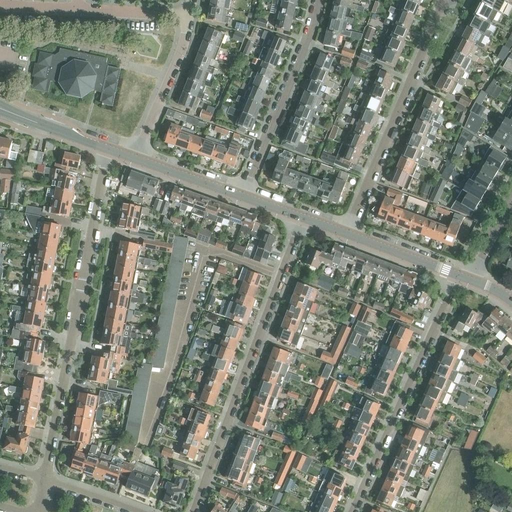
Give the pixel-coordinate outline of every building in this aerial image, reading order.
[(224,0),(211,0),(210,8),(227,11),(227,10),(234,11),(235,6),(224,4),(224,0)] [(297,6),(282,3),(282,2),(279,1),(274,0),(272,0),(272,5),(277,7),(275,15),(292,19),(295,6),(297,6)] [(349,0),(334,0),(333,7),(350,11),(351,10),(363,13),(364,8),(358,7),(358,6),(352,5),(353,3),(349,2),(349,0)] [(395,0),(396,0),(404,4),(401,11),(393,8),(392,8),(402,12),(414,17),(419,5),(407,0),(395,0)] [(502,0),(483,0),(481,4),(492,10),(497,12),(501,15),(501,14),(505,16),(507,11),(499,7),(502,0)] [(474,16),(490,25),(491,25),(497,12),(492,10),(481,4),(474,16)] [(343,23),(353,25),(355,19),(349,18),(350,11),(333,7),(330,20),(343,23)] [(221,24),(221,23),(228,24),(229,20),(225,19),(227,11),(210,8),(208,21),(221,24)] [(387,20),(397,24),(397,25),(409,30),(414,17),(402,12),(392,8),(390,13),(399,16),(396,24),(387,20)] [(292,19),(275,15),(274,20),(278,21),(276,30),(288,33),(292,19)] [(479,34),(489,39),(492,34),(487,31),(490,25),(474,16),(468,28),(479,34)] [(266,29),(268,22),(257,19),(255,26),(266,29)] [(341,29),(343,23),(330,20),(327,33),(340,36),(343,36),(354,39),(355,34),(351,33),(352,33),(345,31),(345,30),(341,29)] [(382,33),(391,37),(403,42),(409,30),(397,25),(397,24),(387,20),(385,25),(394,29),(391,36),(382,32),(382,33)] [(247,32),(248,26),(234,23),(232,29),(247,32)] [(375,30),(369,28),(364,39),(370,42),(375,30)] [(483,51),(485,46),(476,41),(479,34),(468,28),(462,40),(473,46),(477,49),(477,48),(483,51)] [(216,47),(220,49),(224,36),(208,30),(203,43),(215,48),(216,47)] [(232,39),(242,43),(245,36),(235,32),(232,39)] [(268,42),(265,49),(269,51),(281,56),(287,43),(275,38),(275,36),(264,32),(261,39),(268,42)] [(340,36),(327,33),(324,47),(336,50),(340,36)] [(403,42),(391,37),(382,33),(379,38),(388,42),(385,49),(386,50),(400,56),(403,47),(401,47),(403,42)] [(369,63),(373,55),(364,52),(368,41),(365,40),(362,51),(359,58),(369,63)] [(476,63),(479,64),(482,60),(478,58),(479,58),(474,55),(477,49),(473,46),(462,40),(455,52),(467,58),(466,58),(471,61),(471,60),(476,63)] [(242,54),(248,57),(253,44),(248,42),(242,54)] [(215,48),(203,43),(198,56),(210,60),(214,62),(220,49),(216,47),(215,48)] [(35,78),(32,89),(48,93),(51,81),(59,83),(68,96),(81,99),(94,92),(102,94),(100,104),(112,107),(120,70),(109,67),(106,64),(108,59),(61,48),(60,53),(56,56),(40,52),(38,65),(35,64),(32,77),(35,78)] [(269,51),(265,49),(263,48),(258,60),(262,62),(264,63),(264,64),(276,69),(281,56),(269,51)] [(353,59),(355,52),(343,48),(340,55),(353,59)] [(400,56),(386,50),(382,48),(377,61),(394,68),(400,56)] [(464,72),(469,75),(472,70),(467,67),(471,61),(466,58),(467,58),(455,52),(449,64),(460,70),(464,73),(464,72)] [(333,60),(321,55),(316,68),(329,73),(332,74),(334,68),(331,67),(333,60)] [(511,55),(508,59),(502,68),(511,73),(511,72),(511,55)] [(208,67),(210,60),(198,56),(193,68),(205,73),(209,74),(216,76),(218,71),(208,67)] [(260,67),(257,75),(259,75),(258,76),(271,81),(276,69),(264,64),(264,63),(262,62),(258,60),(253,58),(251,64),(260,67)] [(350,68),(352,61),(342,58),(339,65),(350,68)] [(366,71),(369,64),(359,60),(356,67),(366,71)] [(460,70),(449,64),(443,76),(454,82),(457,84),(458,84),(463,87),(466,82),(461,79),(464,73),(460,70)] [(209,74),(205,73),(193,68),(188,81),(202,86),(204,80),(206,81),(204,86),(211,89),(213,84),(207,81),(209,74)] [(324,85),(332,89),(334,84),(329,82),(329,80),(326,79),(329,73),(316,68),(311,81),(323,86),(324,85)] [(252,88),(252,87),(253,88),(253,89),(265,94),(271,81),(258,76),(259,75),(257,75),(248,71),(246,76),(251,78),(248,86),(252,88)] [(378,77),(375,84),(376,85),(375,85),(387,90),(389,91),(392,83),(390,82),(392,77),(376,71),(374,76),(378,77)] [(489,76),(484,73),(480,80),(485,83),(489,76)] [(454,82),(443,76),(436,89),(447,95),(448,94),(451,96),(457,84),(454,82)] [(188,81),(184,93),(200,100),(200,99),(206,101),(208,96),(203,94),(203,93),(199,91),(202,86),(188,81)] [(323,86),(311,81),(305,93),(318,98),(327,101),(329,96),(321,93),(323,86)] [(376,85),(375,84),(366,81),(364,86),(370,88),(369,89),(373,91),(370,97),(370,98),(382,103),(387,90),(375,85),(376,85)] [(481,92),(487,95),(490,96),(496,87),(491,83),(488,87),(484,93),(482,91),(481,92)] [(248,86),(243,84),(241,89),(247,91),(244,99),(248,100),(248,101),(260,106),(265,94),(253,89),(253,88),(252,87),(252,88),(248,86)] [(487,95),(481,92),(475,102),(481,105),(487,95)] [(178,106),(195,113),(200,100),(184,93),(178,106)] [(318,98),(305,93),(300,106),(315,112),(315,111),(322,114),(324,109),(319,107),(319,106),(315,105),(318,98)] [(362,109),(365,110),(376,115),(382,103),(370,98),(370,97),(361,93),(359,98),(365,101),(362,109)] [(468,108),(474,98),(469,95),(467,99),(462,96),(458,103),(468,108)] [(248,101),(248,100),(244,99),(238,96),(236,101),(245,105),(241,112),(256,119),(260,110),(259,109),(260,106),(248,101)] [(439,115),(440,115),(442,110),(437,108),(440,101),(428,96),(423,109),(435,114),(439,116),(439,115)] [(341,100),(339,107),(344,109),(347,103),(341,100)] [(457,104),(454,111),(459,114),(456,122),(462,125),(465,117),(465,115),(467,110),(457,104)] [(220,112),(226,115),(229,108),(222,105),(220,112)] [(298,105),(293,118),(295,118),(311,125),(311,124),(317,127),(319,121),(312,119),(315,112),(300,106),(298,105)] [(471,113),(470,113),(484,122),(485,121),(475,115),(478,110),(474,107),(471,113)] [(249,132),(254,120),(256,121),(256,119),(241,112),(230,108),(227,114),(240,120),(237,126),(240,128),(239,132),(245,134),(247,130),(249,132)] [(417,121),(429,126),(430,127),(431,126),(439,130),(441,125),(436,122),(439,116),(435,114),(423,109),(417,121)] [(210,121),(213,114),(202,110),(200,118),(210,121)] [(360,123),(371,128),(376,115),(365,110),(360,122),(360,123)] [(175,112),(173,118),(185,122),(187,116),(175,112)] [(476,135),(484,122),(470,113),(464,128),(476,135)] [(311,125),(295,118),(290,131),(302,136),(302,135),(312,139),(314,134),(308,132),(311,125)] [(366,140),(371,128),(360,123),(360,122),(350,118),(348,123),(354,126),(353,126),(356,128),(354,134),(355,135),(354,135),(366,140)] [(428,140),(434,142),(436,138),(436,137),(427,134),(430,127),(429,126),(417,121),(412,134),(424,139),(428,141),(428,140)] [(511,138),(511,124),(510,124),(507,130),(505,129),(503,132),(503,133),(511,138)] [(165,143),(175,147),(181,133),(182,130),(171,126),(165,143)] [(228,137),(229,132),(215,127),(214,132),(228,137)] [(510,152),(511,148),(511,138),(503,133),(503,132),(499,129),(492,141),(496,144),(510,152)] [(286,139),(283,148),(294,153),(295,150),(300,152),(300,151),(306,153),(308,148),(298,144),(302,136),(290,131),(288,130),(284,139),(286,139)] [(461,150),(470,135),(463,130),(456,147),(461,150)] [(349,147),(349,148),(361,153),(366,140),(354,135),(355,135),(354,134),(345,131),(343,136),(348,138),(348,139),(351,140),(348,147),(349,147)] [(331,132),(328,139),(334,141),(336,135),(331,132)] [(175,147),(176,148),(187,152),(193,137),(181,133),(175,147)] [(423,152),(435,157),(436,152),(425,147),(428,141),(424,139),(412,134),(407,146),(420,152),(420,151),(423,152)] [(193,137),(187,152),(199,156),(204,141),(193,137)] [(206,137),(204,141),(199,156),(211,160),(218,142),(206,137)] [(0,157),(15,161),(17,153),(11,152),(13,142),(0,139),(0,157)] [(53,150),(55,144),(46,142),(45,148),(53,150)] [(218,142),(211,160),(223,165),(229,150),(230,146),(218,142)] [(355,165),(361,153),(349,148),(349,147),(348,147),(342,144),(333,165),(347,171),(350,163),(355,165)] [(68,154),(69,148),(61,146),(60,154),(66,155),(66,154),(68,154)] [(230,146),(229,150),(223,165),(234,168),(240,150),(230,146)] [(401,159),(413,164),(417,166),(426,169),(429,164),(425,162),(420,160),(423,152),(420,151),(420,152),(407,146),(401,159)] [(38,152),(32,151),(30,150),(27,163),(35,164),(36,164),(38,152)] [(485,162),(485,163),(498,171),(505,160),(488,150),(482,161),(485,162)] [(272,173),(269,180),(272,181),(280,184),(286,169),(291,154),(284,151),(282,156),(281,156),(279,157),(277,162),(278,162),(274,174),(272,173)] [(44,153),(38,152),(36,164),(38,164),(41,165),(44,153)] [(63,166),(57,165),(56,170),(68,172),(69,168),(78,170),(81,157),(68,154),(66,154),(66,155),(63,166)] [(417,166),(413,164),(401,159),(396,172),(412,178),(418,181),(420,175),(414,172),(417,166)] [(6,169),(10,170),(15,170),(16,162),(7,161),(6,169)] [(482,161),(476,171),(479,173),(492,181),(498,171),(485,163),(485,162),(482,161)] [(56,170),(45,168),(44,174),(49,175),(48,180),(56,181),(54,190),(66,192),(66,191),(74,192),(77,174),(68,172),(56,170)] [(286,169),(280,184),(292,189),(298,173),(286,169)] [(131,172),(125,170),(121,181),(127,184),(127,186),(135,189),(136,189),(140,190),(145,176),(132,172),(131,172)] [(336,182),(334,186),(329,201),(338,205),(345,184),(349,174),(340,171),(336,182)] [(407,191),(412,178),(396,172),(394,171),(391,179),(393,180),(391,184),(407,191)] [(479,173),(476,171),(470,182),(473,184),(486,192),(492,181),(479,173)] [(298,173),(292,189),(305,193),(310,178),(298,173)] [(145,176),(140,190),(147,192),(146,193),(154,196),(159,181),(145,176)] [(310,178),(305,193),(317,197),(322,182),(310,178)] [(334,186),(336,182),(323,179),(322,181),(322,182),(317,197),(329,201),(334,186)] [(446,182),(441,179),(431,200),(437,203),(446,182)] [(10,181),(2,180),(0,193),(9,193),(10,181)] [(14,181),(12,194),(13,195),(19,196),(21,182),(14,181)] [(480,202),(486,192),(473,184),(470,182),(463,192),(480,202)] [(419,193),(427,196),(431,186),(423,183),(419,193)] [(187,192),(175,188),(170,201),(182,205),(187,192)] [(66,191),(66,192),(54,190),(47,189),(45,201),(52,202),(71,206),(74,192),(66,191)] [(388,189),(386,195),(395,198),(397,192),(388,189)] [(198,196),(187,192),(182,205),(194,209),(198,196)] [(392,208),(386,222),(397,227),(403,212),(397,210),(403,194),(397,192),(395,198),(394,201),(392,208)] [(480,202),(463,192),(462,192),(452,210),(466,216),(469,210),(473,213),(480,202)] [(198,196),(194,209),(192,214),(204,218),(206,213),(210,201),(198,196)] [(394,201),(385,198),(377,219),(386,222),(392,208),(394,201)] [(158,214),(159,214),(163,201),(156,199),(152,210),(159,212),(158,214)] [(163,201),(159,214),(165,216),(169,204),(163,201)] [(215,222),(217,217),(222,205),(210,201),(206,213),(204,218),(215,222)] [(69,218),(71,206),(52,202),(51,207),(45,206),(44,210),(47,211),(46,214),(69,218)] [(123,205),(121,217),(140,221),(141,215),(148,216),(150,210),(147,210),(147,209),(143,208),(123,205)] [(223,219),(229,221),(233,209),(222,205),(217,217),(215,222),(222,224),(223,219)] [(25,214),(32,216),(46,218),(46,214),(47,211),(44,210),(27,207),(25,214)] [(233,209),(229,221),(227,225),(232,227),(234,223),(240,226),(245,213),(233,209)] [(397,227),(409,231),(414,216),(403,212),(397,227)] [(245,213),(240,226),(238,231),(250,236),(252,231),(257,233),(260,226),(254,224),(257,217),(245,213)] [(46,218),(32,216),(25,214),(25,215),(29,215),(28,220),(37,222),(37,226),(42,227),(40,236),(59,240),(62,227),(45,224),(46,218)] [(449,229),(443,244),(452,247),(460,226),(464,217),(455,214),(449,229)] [(409,231),(416,234),(420,235),(426,220),(414,216),(409,231)] [(145,238),(144,240),(154,242),(154,241),(155,236),(138,232),(140,221),(121,217),(118,229),(131,231),(130,235),(145,238)] [(173,225),(164,218),(162,226),(170,228),(172,228),(173,225)] [(420,235),(428,238),(432,239),(437,225),(426,220),(420,235)] [(437,225),(432,239),(443,244),(449,229),(437,225)] [(253,239),(260,242),(272,246),(275,238),(268,236),(269,233),(268,229),(260,226),(257,233),(252,231),(250,236),(249,238),(253,239)] [(167,244),(170,244),(170,245),(173,246),(174,238),(176,230),(172,228),(170,228),(167,244)] [(209,244),(212,236),(206,233),(205,236),(198,234),(196,240),(203,243),(203,242),(209,244)] [(49,249),(57,250),(59,240),(40,236),(37,249),(48,251),(49,249)] [(186,248),(187,240),(174,238),(173,246),(186,248)] [(154,242),(144,240),(143,248),(168,253),(171,253),(173,246),(170,245),(170,244),(167,244),(154,241),(154,242)] [(122,242),(119,255),(139,259),(139,258),(141,246),(122,242)] [(258,248),(269,253),(270,253),(272,246),(260,242),(258,248)] [(245,248),(236,245),(233,253),(243,256),(245,251),(245,248)] [(328,255),(325,265),(339,270),(347,250),(335,245),(331,256),(328,255)] [(186,248),(173,246),(171,253),(184,256),(186,248)] [(253,261),(264,265),(269,253),(258,248),(253,261)] [(35,262),(54,265),(57,250),(49,249),(48,251),(37,249),(36,256),(29,254),(28,260),(35,261),(35,262)] [(320,263),(325,265),(328,255),(322,253),(321,254),(311,250),(305,265),(318,270),(320,263)] [(359,254),(347,250),(339,270),(344,272),(347,264),(354,267),(359,254)] [(184,256),(171,253),(170,261),(183,263),(184,256)] [(354,267),(365,271),(370,258),(359,254),(354,267)] [(117,268),(136,272),(138,263),(143,264),(143,266),(150,267),(150,264),(156,265),(157,262),(151,261),(151,260),(139,258),(139,259),(119,255),(117,268)] [(370,258),(365,271),(363,275),(368,277),(370,272),(377,275),(382,263),(370,258)] [(505,258),(502,266),(507,268),(510,260),(505,258)] [(28,260),(27,267),(29,268),(28,272),(33,273),(44,275),(44,277),(52,279),(54,265),(35,262),(35,261),(28,260)] [(181,271),(183,263),(170,261),(168,269),(181,271)] [(393,267),(382,263),(377,275),(389,279),(393,267)] [(219,266),(217,272),(226,275),(228,269),(219,266)] [(405,271),(393,267),(389,279),(393,281),(392,283),(393,285),(394,287),(395,288),(398,290),(405,271)] [(114,281),(134,284),(136,272),(117,268),(114,281)] [(168,269),(167,276),(180,279),(181,271),(168,269)] [(412,288),(417,276),(405,271),(398,290),(397,292),(410,296),(413,291),(414,289),(412,288)] [(248,272),(244,284),(257,288),(261,277),(248,272)] [(28,274),(27,280),(31,280),(30,287),(32,287),(50,291),(52,279),(44,277),(44,275),(33,273),(32,275),(28,274)] [(330,290),(334,279),(322,275),(318,285),(330,290)] [(178,287),(180,279),(167,276),(166,284),(178,287)] [(235,286),(237,281),(228,278),(227,281),(230,282),(229,284),(235,286)] [(134,284),(114,281),(112,293),(131,297),(144,300),(144,295),(138,294),(138,292),(133,291),(134,284)] [(257,288),(244,284),(240,282),(236,293),(240,295),(255,300),(256,297),(254,296),(257,288)] [(309,301),(313,302),(314,303),(318,291),(298,283),(294,295),(309,301)] [(177,294),(178,287),(166,284),(164,292),(177,294)] [(21,285),(20,288),(22,289),(21,296),(28,298),(28,300),(32,300),(47,303),(50,291),(32,287),(30,287),(21,285)] [(417,292),(413,291),(410,296),(409,299),(413,301),(411,305),(413,306),(412,307),(417,310),(418,308),(422,310),(429,296),(417,291),(417,292)] [(175,302),(177,294),(164,292),(163,300),(175,302)] [(131,297),(112,293),(109,306),(129,310),(130,303),(136,304),(137,303),(143,304),(146,305),(147,300),(144,300),(131,297)] [(253,304),(255,300),(240,295),(238,300),(233,298),(231,304),(249,310),(251,311),(252,307),(250,307),(252,303),(253,304)] [(305,312),(309,313),(313,302),(309,301),(294,295),(289,307),(305,312)] [(212,307),(215,298),(209,296),(206,305),(212,307)] [(13,306),(12,311),(17,312),(18,312),(19,312),(19,313),(25,314),(45,317),(45,316),(47,303),(32,300),(28,300),(26,308),(19,307),(13,306)] [(174,310),(175,302),(163,300),(161,307),(174,310)] [(361,307),(357,305),(353,303),(348,314),(356,318),(361,307)] [(251,311),(249,310),(231,304),(225,318),(244,325),(247,314),(249,315),(251,311)] [(109,306),(107,319),(115,320),(115,323),(126,325),(129,310),(109,306)] [(161,307),(160,315),(173,317),(174,310),(161,307)] [(304,326),(309,313),(305,312),(289,307),(285,319),(304,326)] [(371,310),(363,307),(357,322),(364,325),(371,310)] [(465,326),(474,331),(476,328),(479,325),(480,323),(482,319),(484,316),(478,313),(477,314),(466,308),(463,314),(462,316),(461,317),(460,316),(453,329),(461,334),(465,326)] [(393,309),(390,316),(399,320),(403,313),(393,309)] [(496,327),(505,316),(496,309),(488,319),(482,325),(491,333),(493,331),(496,327)] [(15,323),(14,330),(25,332),(36,334),(38,328),(42,329),(45,317),(25,314),(19,313),(19,312),(18,312),(17,312),(15,323)] [(399,320),(411,325),(414,319),(403,313),(399,320)] [(171,325),(173,317),(160,315),(158,323),(171,325)] [(484,316),(482,319),(480,323),(482,325),(488,319),(484,316)] [(500,331),(506,335),(511,327),(511,322),(505,316),(496,327),(493,331),(497,335),(500,331)] [(115,323),(115,320),(107,319),(104,332),(124,335),(124,337),(130,338),(136,339),(137,334),(131,333),(131,332),(125,331),(126,325),(115,323)] [(300,337),(304,326),(285,319),(281,330),(300,337)] [(389,336),(394,338),(407,344),(412,333),(399,327),(401,324),(395,321),(389,336)] [(213,326),(211,332),(217,335),(217,334),(224,337),(237,342),(239,337),(240,338),(244,328),(230,322),(226,331),(213,326)] [(170,333),(171,325),(158,323),(157,330),(170,333)] [(362,333),(365,326),(359,323),(356,330),(362,333)] [(343,324),(338,337),(346,341),(352,328),(343,324)] [(476,328),(474,331),(471,336),(475,339),(480,332),(476,328)] [(199,329),(197,334),(205,337),(207,332),(199,329)] [(14,330),(13,337),(19,338),(21,339),(23,339),(21,351),(32,353),(42,355),(45,343),(36,341),(37,335),(25,332),(14,330)] [(168,341),(170,333),(157,330),(155,338),(168,341)] [(295,350),(300,337),(281,330),(277,341),(286,344),(285,347),(295,350)] [(123,343),(124,337),(124,335),(104,332),(102,344),(111,346),(109,353),(132,358),(133,351),(127,349),(128,344),(123,343)] [(389,336),(385,346),(390,349),(402,354),(407,344),(394,338),(389,336)] [(224,337),(221,344),(220,348),(233,353),(237,342),(224,337)] [(342,351),(346,341),(338,337),(333,347),(342,351)] [(167,348),(168,341),(155,338),(154,346),(167,348)] [(456,360),(457,359),(461,348),(449,343),(444,354),(456,360)] [(355,357),(359,348),(350,344),(346,353),(355,357)] [(165,356),(167,348),(154,346),(152,354),(165,356)] [(342,351),(333,347),(331,353),(327,361),(335,364),(342,351)] [(228,364),(233,353),(220,348),(216,359),(228,364)] [(274,349),(270,360),(289,367),(293,356),(274,349)] [(390,349),(385,359),(398,365),(402,354),(390,349)] [(498,353),(494,349),(489,354),(494,358),(498,353)] [(17,358),(14,370),(32,373),(33,366),(40,368),(42,355),(32,353),(21,351),(19,359),(17,358)] [(144,360),(132,358),(109,353),(103,352),(102,359),(94,357),(91,369),(110,373),(112,367),(118,368),(119,362),(141,367),(142,365),(143,364),(144,360)] [(482,365),(486,359),(477,352),(472,358),(482,365)] [(152,354),(151,361),(164,364),(165,356),(152,354)] [(203,354),(201,359),(210,362),(208,368),(212,369),(224,375),(228,364),(216,359),(203,354)] [(456,360),(444,354),(439,365),(455,372),(460,361),(457,359),(456,360)] [(393,376),(398,365),(385,359),(380,357),(375,368),(380,370),(393,376)] [(505,368),(510,363),(504,358),(500,363),(505,368)] [(270,360),(266,371),(290,380),(291,375),(287,373),(289,367),(270,360)] [(164,364),(151,361),(150,365),(152,365),(151,367),(163,369),(164,364)] [(455,372),(439,365),(434,375),(451,383),(453,384),(458,373),(455,372)] [(138,368),(136,376),(149,378),(151,371),(142,369),(138,368)] [(393,376),(380,370),(375,368),(370,378),(388,387),(393,376)] [(91,369),(89,381),(111,386),(110,391),(131,395),(133,385),(109,380),(110,373),(91,369)] [(212,369),(208,379),(207,381),(220,386),(224,375),(212,369)] [(201,378),(203,373),(197,370),(195,376),(201,378)] [(324,370),(321,377),(328,380),(331,373),(324,370)] [(266,371),(262,382),(281,389),(283,382),(288,384),(290,380),(266,371)] [(471,379),(477,382),(479,376),(468,371),(466,376),(471,379)] [(44,381),(35,379),(36,375),(19,372),(18,378),(24,379),(22,389),(22,390),(41,393),(44,381)] [(451,383),(434,375),(429,386),(442,392),(442,391),(447,394),(451,383)] [(148,385),(149,378),(136,376),(135,383),(148,385)] [(356,389),(360,382),(348,377),(345,384),(356,389)] [(314,386),(320,388),(323,380),(317,378),(314,386)] [(388,387),(370,378),(366,387),(371,392),(383,398),(388,387)] [(207,381),(203,391),(203,392),(216,397),(220,386),(207,381)] [(277,400),(281,389),(262,382),(258,393),(275,399),(277,400)] [(135,383),(134,390),(147,392),(148,385),(135,383)] [(442,392),(429,386),(424,397),(437,402),(442,405),(447,394),(442,391),(442,392)] [(22,389),(10,387),(9,392),(21,394),(20,401),(39,405),(41,393),(22,390),(22,389)] [(310,399),(318,402),(322,392),(314,388),(310,399)] [(328,388),(325,395),(330,398),(330,397),(334,390),(328,388)] [(145,399),(147,392),(134,390),(132,397),(145,399)] [(80,394),(78,406),(97,409),(98,406),(115,397),(116,399),(120,400),(120,395),(100,391),(99,397),(80,394)] [(203,392),(199,402),(212,407),(216,397),(203,392)] [(271,410),(275,399),(258,393),(256,392),(254,399),(256,400),(254,404),(267,408),(271,410)] [(461,393),(458,399),(467,403),(470,397),(461,393)] [(364,395),(363,399),(367,401),(377,405),(378,402),(364,395)] [(132,397),(131,404),(144,407),(145,399),(132,397)] [(420,407),(432,413),(437,402),(424,397),(420,407)] [(357,409),(354,408),(375,417),(380,406),(377,405),(367,401),(363,399),(362,398),(357,409)] [(467,403),(458,399),(456,404),(465,408),(467,403)] [(39,405),(20,401),(17,413),(37,417),(39,405)] [(349,406),(343,403),(341,403),(340,407),(341,407),(341,408),(347,411),(349,406)] [(142,414),(144,407),(131,404),(130,411),(142,414)] [(265,415),(267,408),(254,404),(250,415),(263,419),(267,421),(269,416),(265,415)] [(95,421),(97,409),(78,406),(75,417),(95,421)] [(187,421),(188,421),(192,423),(205,428),(209,417),(207,416),(208,412),(195,407),(193,411),(192,410),(187,421)] [(427,424),(432,413),(420,407),(415,419),(427,424)] [(375,417),(354,408),(352,412),(355,414),(352,420),(357,422),(370,428),(375,417)] [(302,420),(308,423),(312,413),(307,410),(302,420)] [(130,411),(128,418),(141,421),(142,414),(130,411)] [(17,413),(15,425),(20,426),(31,428),(35,429),(37,417),(17,413)] [(449,414),(446,419),(452,422),(455,417),(449,414)] [(267,421),(263,419),(250,415),(246,426),(263,432),(265,428),(265,427),(267,421)] [(93,433),(95,421),(75,417),(73,429),(93,433)] [(140,428),(141,421),(128,418),(127,425),(140,428)] [(348,431),(365,439),(370,428),(357,422),(352,420),(348,431)] [(188,421),(186,426),(190,427),(188,433),(188,434),(201,438),(203,439),(206,432),(204,432),(205,428),(192,423),(188,421)] [(127,425),(126,433),(138,435),(140,428),(127,425)] [(428,435),(430,432),(414,425),(413,428),(411,427),(406,438),(423,446),(428,435)] [(7,439),(5,449),(25,455),(29,437),(28,437),(31,428),(20,426),(17,435),(18,436),(17,442),(7,439)] [(164,428),(158,426),(155,435),(161,436),(164,428)] [(306,436),(310,437),(313,438),(317,429),(310,427),(306,436)] [(90,445),(93,433),(73,429),(71,441),(79,443),(84,444),(90,445)] [(365,439),(348,431),(346,430),(342,441),(344,442),(360,449),(365,439)] [(465,447),(472,450),(479,432),(472,430),(465,447)] [(197,449),(201,438),(188,434),(188,433),(184,432),(182,437),(186,439),(184,444),(197,449)] [(137,444),(138,435),(126,433),(124,440),(137,444)] [(282,443),(284,437),(273,433),(271,439),(282,443)] [(238,446),(251,451),(257,452),(261,441),(243,434),(238,446)] [(418,456),(423,446),(406,438),(401,449),(418,456)] [(339,452),(355,460),(360,449),(344,442),(339,452)] [(71,469),(82,473),(88,457),(82,454),(83,451),(81,450),(84,444),(79,443),(77,449),(75,448),(72,457),(75,458),(71,469)] [(193,460),(197,449),(184,444),(180,443),(178,448),(182,449),(180,455),(193,460)] [(93,477),(105,481),(111,462),(112,462),(114,455),(117,447),(112,446),(108,457),(102,455),(100,458),(93,477)] [(234,457),(247,462),(253,464),(253,463),(257,452),(251,451),(238,446),(234,457)] [(328,454),(330,448),(324,446),(322,451),(328,454)] [(89,454),(88,457),(82,473),(93,477),(100,458),(95,456),(95,453),(96,454),(98,448),(91,447),(90,451),(90,452),(89,454)] [(130,463),(124,479),(128,481),(125,488),(137,492),(147,466),(137,462),(141,450),(135,448),(130,463)] [(171,459),(174,452),(164,448),(161,455),(171,459)] [(283,462),(289,465),(296,450),(290,448),(287,453),(283,462)] [(401,449),(396,459),(414,467),(418,456),(401,449)] [(444,454),(433,450),(437,452),(433,462),(439,465),(444,454)] [(350,471),(355,460),(339,452),(337,456),(341,458),(338,465),(350,471)] [(292,468),(295,469),(301,472),(307,458),(298,454),(292,468)] [(111,462),(105,481),(116,485),(119,478),(124,479),(130,463),(124,461),(121,458),(114,455),(112,462),(111,462)] [(243,473),(249,475),(253,464),(247,462),(234,457),(230,468),(243,473)] [(396,459),(392,470),(409,478),(414,467),(396,459)] [(172,468),(186,473),(188,467),(175,462),(172,468)] [(279,473),(285,476),(289,465),(283,462),(279,473)] [(147,466),(137,492),(148,497),(152,488),(155,489),(159,478),(157,477),(159,471),(147,466)] [(426,466),(423,471),(433,476),(434,476),(435,476),(437,471),(426,466)] [(247,480),(249,475),(243,473),(230,468),(229,473),(227,472),(224,479),(226,480),(234,482),(232,486),(241,489),(245,479),(247,480)] [(407,482),(409,478),(392,470),(387,481),(400,486),(402,480),(407,482)] [(433,476),(423,471),(421,476),(427,479),(428,478),(432,480),(433,476)] [(285,476),(279,473),(274,484),(280,486),(285,476)] [(329,485),(342,491),(347,480),(334,474),(329,484),(329,485)] [(178,508),(183,493),(188,479),(178,476),(174,486),(168,484),(163,482),(161,488),(165,489),(164,494),(166,495),(163,503),(178,508)] [(314,484),(317,479),(311,476),(308,481),(314,484)] [(283,488),(286,490),(289,491),(293,481),(287,479),(283,488)] [(387,481),(382,491),(395,497),(400,499),(404,488),(400,486),(387,481)] [(337,501),(342,491),(329,485),(329,484),(324,482),(321,487),(326,489),(324,495),(319,493),(337,501)] [(226,497),(234,500),(237,494),(221,488),(219,496),(226,498),(226,497)] [(420,489),(418,495),(424,498),(427,492),(420,489)] [(377,502),(390,508),(395,497),(382,491),(377,502)] [(277,507),(278,504),(279,504),(283,495),(275,492),(271,501),(272,501),(271,504),(277,507)] [(313,503),(319,506),(332,511),(337,501),(319,493),(314,503),(313,503)] [(229,508),(226,511),(232,511),(233,511),(241,497),(237,494),(234,500),(229,508)] [(223,511),(220,510),(222,506),(216,503),(210,511),(223,511)] [(332,511),(319,506),(313,503),(309,511),(332,511)]
